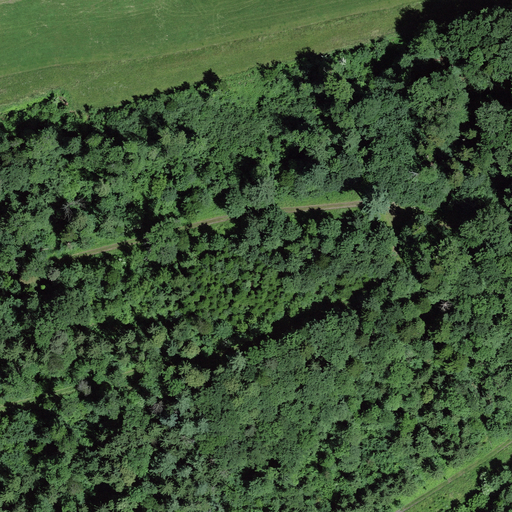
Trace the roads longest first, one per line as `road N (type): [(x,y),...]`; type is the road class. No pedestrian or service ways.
road 1 (track): [(0,414),(356,295),(400,253),(399,222),(380,201)]
road 2 (track): [(380,201),(155,225),(0,272)]
road 3 (track): [(322,39),(243,68),(135,90),(77,81),(0,87)]
road 4 (track): [(320,0),(322,39),(486,0)]
road 5 (track): [(229,0),(133,64),(77,81)]
road 6 (track): [(511,163),(380,201)]
road 7 (track): [(405,511),(511,441)]
